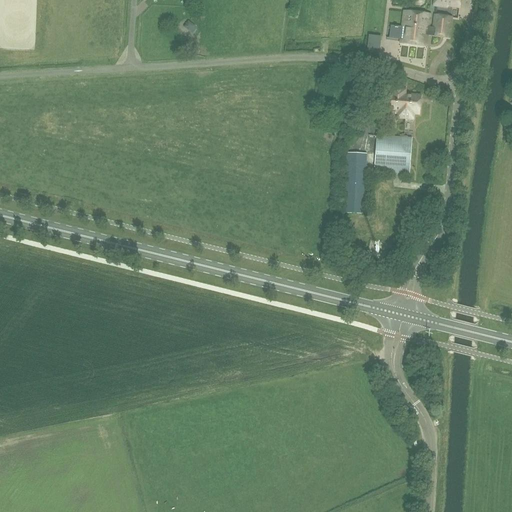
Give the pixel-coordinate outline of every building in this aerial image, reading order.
[(404,11),(401,43),(426,46),(428,35),(449,38),(452,17),(434,15),(433,28),(429,28),(430,14),(404,11)] [(189,16),(184,22),(191,29),(196,23),(189,16)] [(438,59),(441,52),(436,49),(433,57),(438,59)] [(405,94),(406,90),(392,89),(391,93),(388,93),(387,112),(397,113),(397,118),(404,119),(405,104),(404,104),(405,94)] [(421,95),(405,94),(404,104),(405,104),(404,119),(413,119),(414,114),(419,115),(421,95)] [(377,135),(375,156),(374,169),(409,172),(410,158),(412,138),(377,135)] [(367,154),(347,153),(344,212),(364,213),(367,154)]
